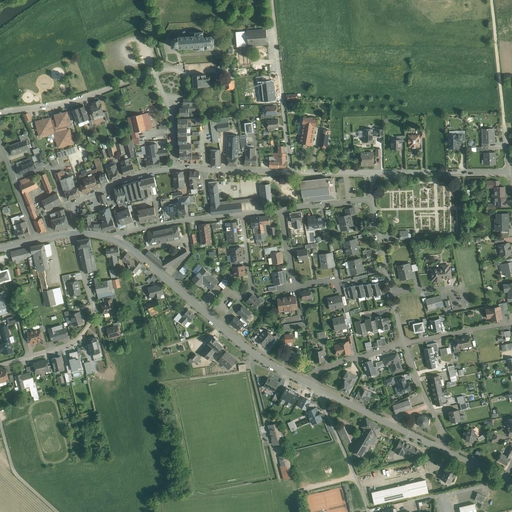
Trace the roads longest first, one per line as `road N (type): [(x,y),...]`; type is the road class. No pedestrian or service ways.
road 1 (residential): [(175,168),(172,113),(154,73),(67,103),(0,114)]
road 2 (residential): [(72,233),(93,304),(88,326),(62,346),(0,364)]
road 3 (residential): [(490,0),(509,172)]
road 4 (residential): [(290,172),(272,0)]
road 5 (residential): [(440,448),(310,382)]
road 6 (residential): [(219,324),(110,237)]
road 7 (residential): [(509,172),(372,171)]
road 8 (track): [(325,390),(323,403),(369,511)]
road 9 (residential): [(242,213),(251,285),(219,324)]
